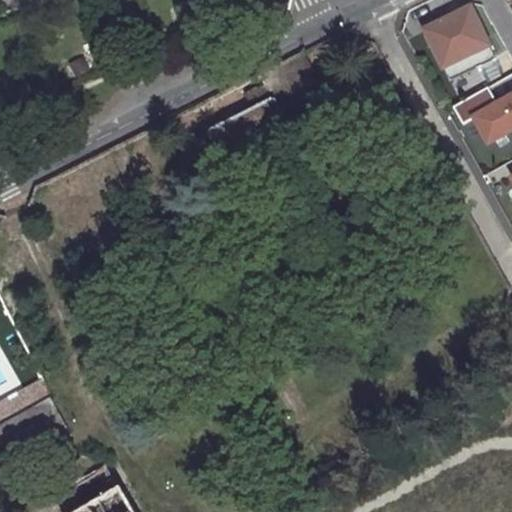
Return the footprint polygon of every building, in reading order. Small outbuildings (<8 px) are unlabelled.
[(471,9),(425,30),(449,81),(495,60),(471,9)] [(302,53),(259,75),(265,87),(274,102),(316,81),(302,53)] [(265,87),(248,96),(256,110),(211,133),(226,164),(288,131),(265,87)] [(498,107),(488,91),(455,110),(464,126),(475,120),(498,107)] [(511,98),(498,107),(475,120),(490,147),(511,134),(511,98)] [(105,386),(100,394),(104,401),(111,402),(117,394),(112,386),(105,386)] [(67,430),(49,399),(34,407),(52,438),(67,430)] [(52,438),(34,407),(0,425),(0,441),(11,461),(52,438)] [(0,441),(0,466),(11,461),(0,441)] [(137,511),(121,483),(116,486),(105,468),(86,479),(81,472),(70,478),(75,486),(55,497),(63,511),(137,511)]
